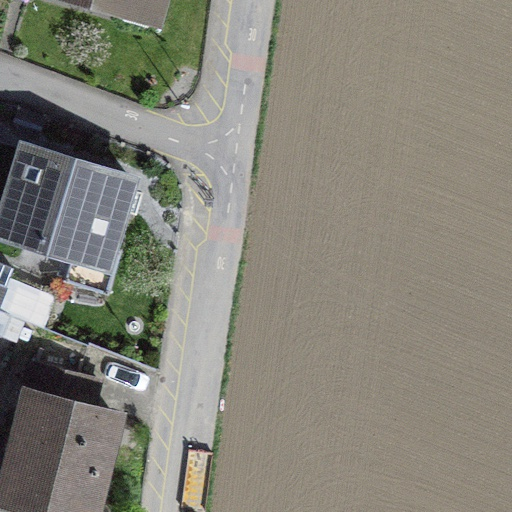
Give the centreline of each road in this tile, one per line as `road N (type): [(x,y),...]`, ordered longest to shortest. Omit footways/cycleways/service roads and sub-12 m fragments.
road 1 (residential): [(233,153),(180,511)]
road 2 (residential): [(0,77),(233,153)]
road 3 (residential): [(255,0),(233,153)]
